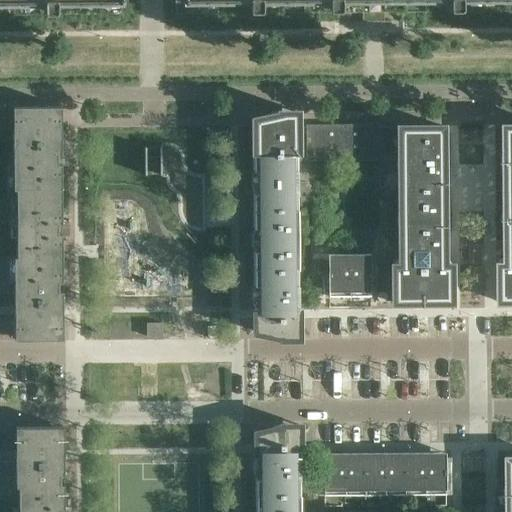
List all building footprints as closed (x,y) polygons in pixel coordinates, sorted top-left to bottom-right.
[(0,15),(129,14),(129,1),(128,0),(120,0),(121,1),(0,1),(0,15)] [(511,0),(221,0),(183,0),(182,0),(174,0),(174,14),(511,11),(511,0)] [(61,153),(61,129),(61,106),(12,107),(13,131),(13,177),(61,177),(61,165),(66,165),(66,164),(65,164),(65,153),(61,153)] [(298,233),(297,154),(297,111),(273,111),(272,111),(271,112),(270,114),(269,115),(269,114),(252,118),(252,125),(253,170),(254,170),(254,171),(252,173),(252,174),(251,176),(251,177),(251,179),(250,181),(251,185),(251,187),(252,189),(252,190),(254,192),(254,193),(253,193),(253,227),(253,228),(252,231),(251,233),(298,233)] [(511,221),(511,125),(502,126),(502,150),(507,150),(507,151),(511,151),(511,159),(507,159),(507,173),(503,173),(503,207),(503,208),(502,210),(501,212),(500,214),(500,217),(500,219),(500,222),(511,221)] [(438,190),(438,169),(442,169),(442,151),(443,151),(443,126),(398,127),(399,222),(443,222),(443,190),(438,190)] [(376,153),(376,127),(308,127),(309,154),(376,153)] [(161,175),(161,147),(144,147),(144,175),(161,175)] [(61,223),(61,177),(13,177),(13,190),(16,190),(17,257),(62,257),(62,235),(65,235),(65,224),(67,224),(67,223),(61,223)] [(511,221),(500,222),(500,224),(501,226),(502,228),(503,230),(503,249),(503,258),(500,258),(500,259),(499,259),(498,260),(498,261),(497,262),(497,264),(496,264),(497,302),(511,301),(511,221)] [(450,264),(449,262),(449,261),(448,260),(447,259),(446,259),(444,259),(444,249),(443,222),(399,222),(399,265),(392,265),(393,303),(410,303),(411,303),(414,304),(416,305),(419,305),(422,306),(425,305),(427,305),(430,304),(432,302),(433,302),(451,302),(451,264),(450,264)] [(298,338),(298,233),(251,233),(250,235),(250,237),(250,239),(250,242),(251,244),(251,246),(252,248),(253,250),(253,251),(254,285),(253,286),(252,288),(251,291),(251,294),(251,295),(250,298),(251,300),(252,302),(252,303),(253,305),(255,308),(254,308),(254,332),(271,335),(272,336),(272,337),(273,338),(275,338),(298,338)] [(350,297),(349,255),(329,255),(329,297),(350,297)] [(370,297),(370,265),(370,255),(349,255),(350,297),(370,297)] [(62,339),(62,293),(66,292),(66,280),(62,280),(62,257),(17,257),(14,257),(14,263),(14,298),(14,340),(62,339)] [(0,298),(14,298),(14,263),(0,262),(0,298)] [(379,301),(380,301),(381,302),(383,302),(384,302),(385,301),(386,300),(387,298),(387,297),(387,295),(386,294),(386,293),(385,293),(384,292),(383,292),(382,292),(380,292),(379,293),(378,294),(378,295),(377,296),(377,297),(377,298),(377,299),(378,300),(379,301)] [(162,336),(162,323),(146,323),(147,337),(154,336),(162,336)] [(300,511),(300,459),(299,424),(276,424),(274,425),(273,426),(272,427),(272,428),(272,429),(272,428),(255,431),(255,455),(256,456),(254,458),(254,460),(253,462),(253,463),(253,464),(252,465),(252,467),(252,468),(252,470),(253,473),(254,476),(255,478),(255,511),(300,511)] [(64,508),(63,485),(67,485),(67,473),(63,473),(63,426),(15,427),(15,462),(18,462),(18,500),(18,511),(67,511),(67,508),(64,508)] [(341,495),(340,459),(340,453),(324,453),(324,459),(318,459),(319,496),(341,495)] [(363,495),(362,459),(362,453),(340,453),(340,459),(341,495),(363,495)] [(385,495),(385,458),(385,453),(362,453),(362,459),(363,495),(385,495)] [(407,495),(407,458),(407,453),(385,453),(385,458),(385,495),(407,495)] [(429,495),(429,458),(429,453),(407,453),(407,458),(407,495),(429,495)] [(451,495),(451,458),(445,458),(445,453),(429,453),(429,458),(429,495),(451,495)] [(0,499),(18,500),(18,462),(15,462),(0,461),(0,499)]
